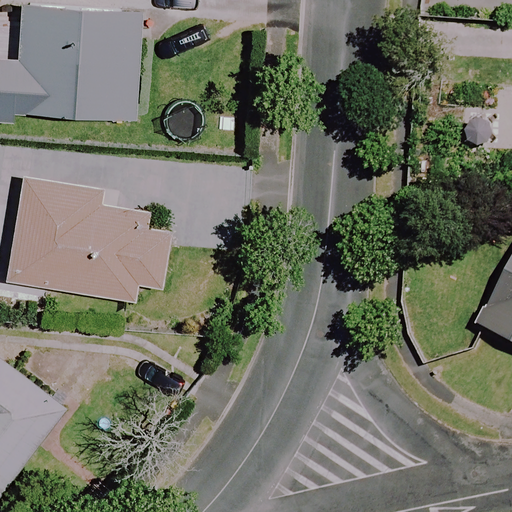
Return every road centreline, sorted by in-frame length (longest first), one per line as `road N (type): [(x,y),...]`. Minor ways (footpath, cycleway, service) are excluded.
road 1 (residential): [(511,490),(436,454),(373,391),(326,249)]
road 2 (residential): [(202,511),(250,454),(284,393),(326,249)]
road 3 (residential): [(326,249),(343,0)]
